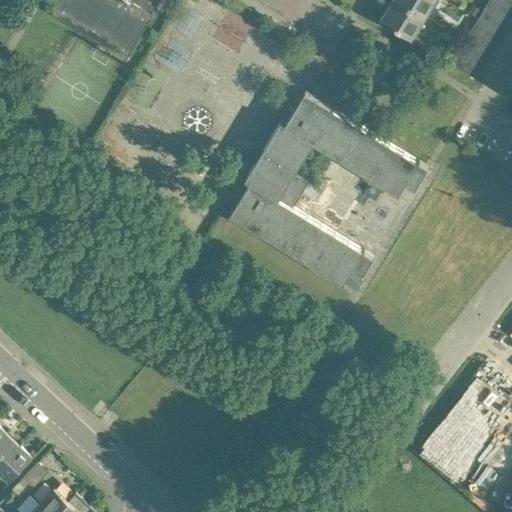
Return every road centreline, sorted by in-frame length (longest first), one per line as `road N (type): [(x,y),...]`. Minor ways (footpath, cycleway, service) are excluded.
road 1 (residential): [(329,511),(511,280)]
road 2 (residential): [(155,505),(0,359)]
